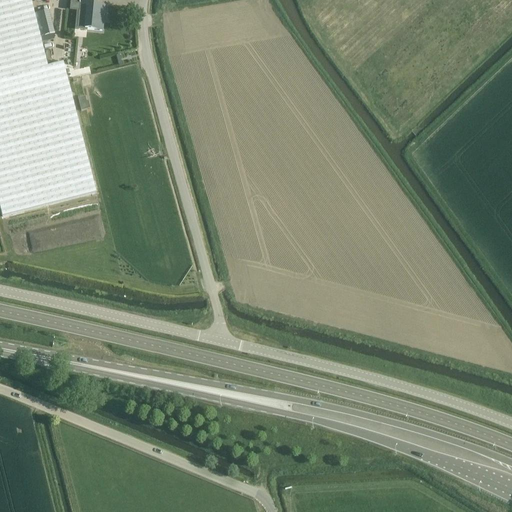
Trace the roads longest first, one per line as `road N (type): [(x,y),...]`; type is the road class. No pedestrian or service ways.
road 1 (primary): [(144,377),(374,437),(511,489)]
road 2 (primary): [(511,464),(344,411),(144,377)]
road 3 (unclassified): [(219,341),(148,67),(142,0)]
road 4 (unclassified): [(511,424),(219,341)]
road 5 (unclassified): [(0,389),(251,491),(272,511)]
road 6 (unclassified): [(219,341),(0,291)]
road 7 (track): [(511,28),(403,133)]
road 8 (primary): [(144,377),(0,349)]
